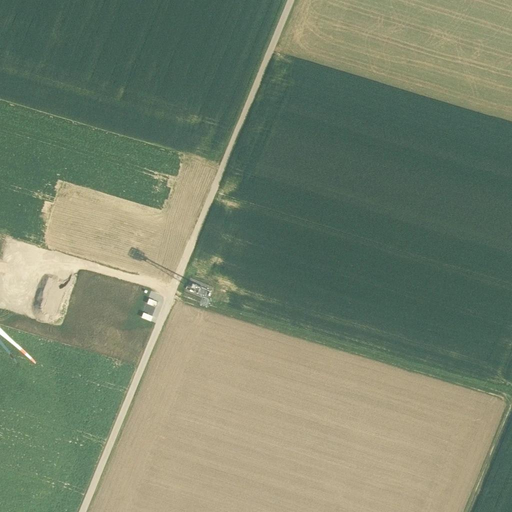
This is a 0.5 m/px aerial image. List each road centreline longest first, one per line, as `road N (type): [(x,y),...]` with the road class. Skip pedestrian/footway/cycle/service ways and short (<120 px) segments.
road 1 (unclassified): [(290,0),(83,511)]
road 2 (track): [(511,400),(170,298)]
road 3 (track): [(102,464),(80,394),(87,314),(1,274)]
